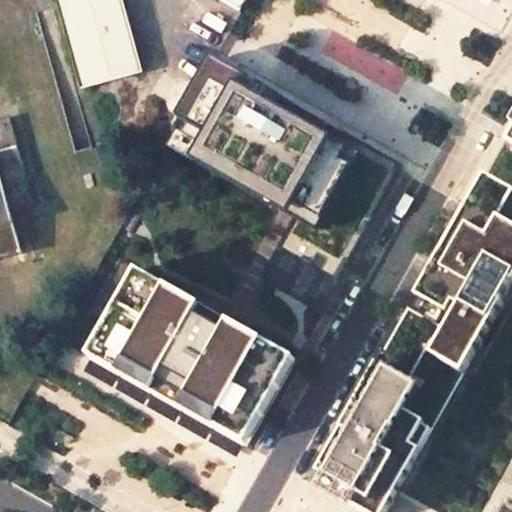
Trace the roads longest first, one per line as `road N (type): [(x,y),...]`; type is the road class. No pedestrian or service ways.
road 1 (unclassified): [(251,511),(430,191)]
road 2 (residential): [(430,191),(511,48)]
